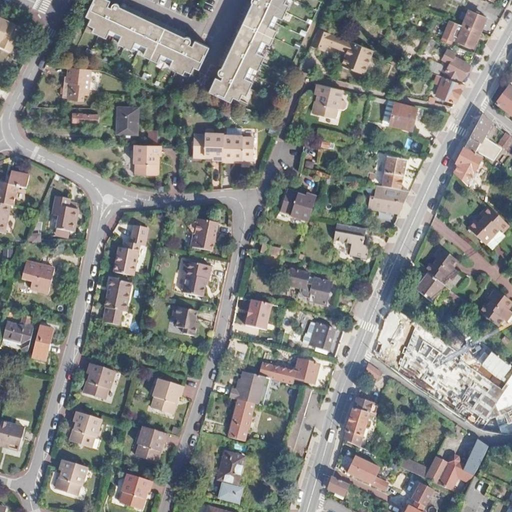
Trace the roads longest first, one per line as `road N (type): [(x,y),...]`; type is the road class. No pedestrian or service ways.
road 1 (primary): [(418,213),(334,410),(305,511)]
road 2 (residential): [(243,209),(218,336),(163,511)]
road 3 (residential): [(108,199),(29,488)]
road 4 (residential): [(243,209),(264,186),(302,76)]
road 5 (residential): [(108,199),(219,197),(243,209)]
road 6 (residential): [(54,10),(10,113),(10,134)]
road 7 (primary): [(470,101),(418,213)]
road 8 (residential): [(418,213),(511,289)]
